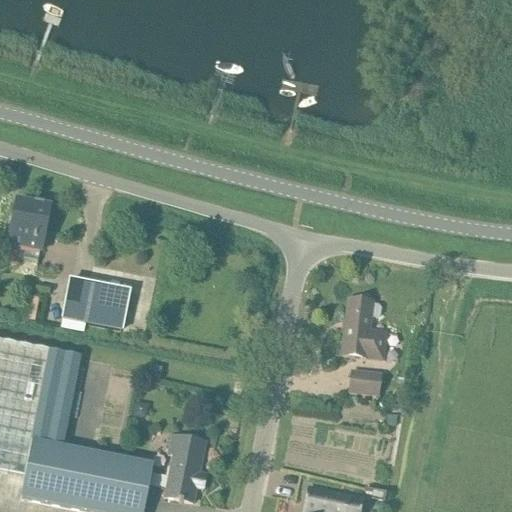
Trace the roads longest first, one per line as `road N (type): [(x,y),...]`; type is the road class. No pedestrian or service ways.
road 1 (tertiary): [(0,112),(381,213),(511,235)]
road 2 (unclassified): [(0,149),(303,236)]
road 3 (unclassified): [(249,511),(303,236)]
road 4 (unclassified): [(303,236),(511,272)]
